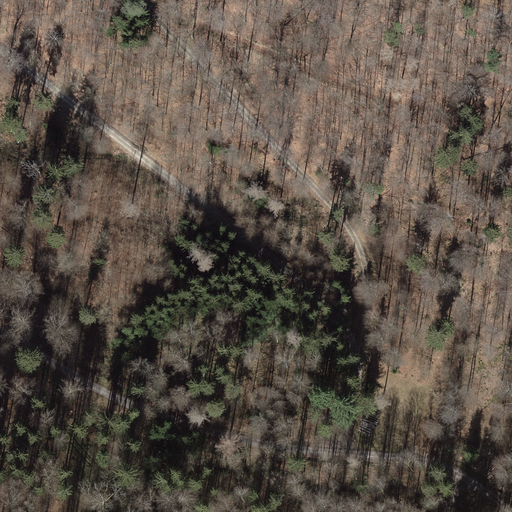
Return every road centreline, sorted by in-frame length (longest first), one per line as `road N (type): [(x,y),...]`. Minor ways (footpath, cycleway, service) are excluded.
road 1 (track): [(0,334),(149,420),(315,450),(429,459),(511,511)]
road 2 (track): [(348,449),(367,283),(361,250),(337,210),(143,0)]
road 3 (track): [(360,361),(350,335),(284,271),(0,45)]
